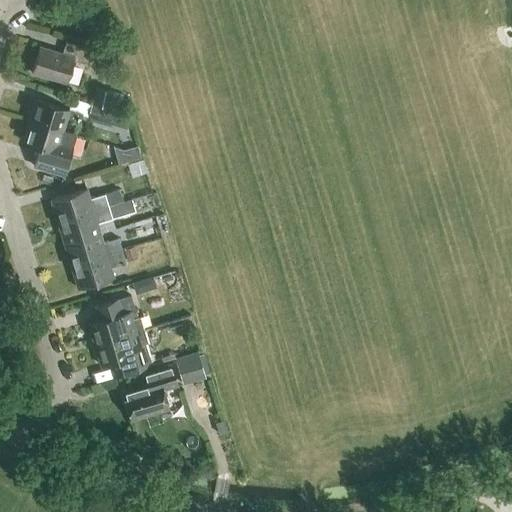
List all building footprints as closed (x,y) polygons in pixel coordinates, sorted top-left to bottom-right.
[(86,63),(90,47),(66,40),(62,52),(39,45),(31,72),(65,81),(72,59),(86,63)] [(116,110),(121,94),(96,86),(92,103),(116,110)] [(28,122),(63,133),(67,117),(79,121),(81,113),(35,99),(28,122)] [(91,103),(87,116),(111,124),(126,128),(130,115),(91,103)] [(28,122),(23,141),(39,146),(33,163),(64,173),(72,146),(75,136),(63,133),(28,122)] [(136,144),(124,147),(128,160),(140,156),(136,144)] [(57,220),(122,201),(117,188),(105,192),(89,197),(86,187),(50,198),(57,220)] [(108,205),(59,220),(66,242),(99,231),(97,223),(127,213),(126,209),(134,207),(131,199),(108,206),(108,205)] [(99,231),(66,242),(66,243),(72,264),(122,249),(118,237),(103,242),(99,231)] [(128,259),(138,257),(136,246),(125,248),(128,259)] [(72,264),(70,264),(77,287),(113,276),(110,266),(125,261),(122,249),(72,264)] [(157,287),(153,275),(132,282),(135,294),(157,287)] [(94,343),(144,328),(140,315),(137,316),(131,295),(117,299),(117,298),(95,305),(100,319),(88,322),(94,343)] [(145,342),(148,341),(144,328),(94,343),(101,364),(107,362),(111,375),(151,363),(145,342)] [(183,384),(205,377),(197,350),(174,358),(183,384)] [(130,418),(166,407),(161,389),(177,384),(171,363),(143,371),(147,383),(122,390),(130,418)]
